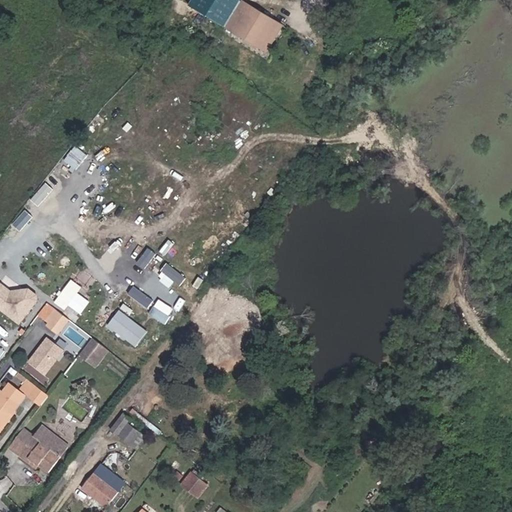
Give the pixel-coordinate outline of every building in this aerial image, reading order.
[(283,27),(244,2),(227,28),(267,54),(283,27)] [(44,182),(40,189),(55,197),(59,190),(44,182)] [(62,209),(71,215),(85,196),(76,190),(62,209)] [(68,304),(81,313),(90,300),(78,291),(82,285),(71,277),(55,301),(66,308),(68,304)] [(0,286),(0,310),(18,324),(35,302),(35,297),(27,291),(23,292),(19,296),(14,297),(0,286)] [(53,317),(57,312),(46,304),(37,316),(48,324),(50,321),(53,317)] [(47,325),(58,332),(67,320),(57,312),(53,317),(50,321),(48,324),(47,325)] [(60,349),(44,338),(39,346),(39,348),(38,350),(36,349),(27,362),(42,373),(60,349)] [(91,357),(100,345),(92,339),(83,351),(91,357)] [(106,350),(100,345),(91,357),(83,351),(79,357),(92,368),(106,350)] [(85,381),(72,384),(73,389),(86,385),(85,381)] [(8,384),(0,395),(0,429),(25,395),(8,384)] [(29,398),(36,388),(33,386),(26,395),(29,398)] [(29,398),(40,407),(48,397),(36,388),(29,398)] [(118,435),(129,423),(132,419),(124,413),(111,430),(118,435)] [(31,440),(34,436),(38,431),(40,428),(30,420),(9,448),(19,455),(20,454),(24,449),(27,445),(31,440)] [(136,450),(146,437),(129,423),(118,435),(136,450)] [(66,448),(40,428),(38,431),(34,436),(31,440),(27,445),(24,449),(20,454),(19,455),(22,458),(27,461),(29,458),(32,460),(37,464),(38,465),(48,472),(66,448)] [(29,458),(27,461),(36,468),(38,465),(37,464),(32,460),(29,458)] [(101,464),(95,472),(119,491),(125,483),(101,464)] [(199,498),(209,483),(191,470),(180,484),(199,498)] [(119,491),(95,472),(81,489),(105,507),(119,491)]
